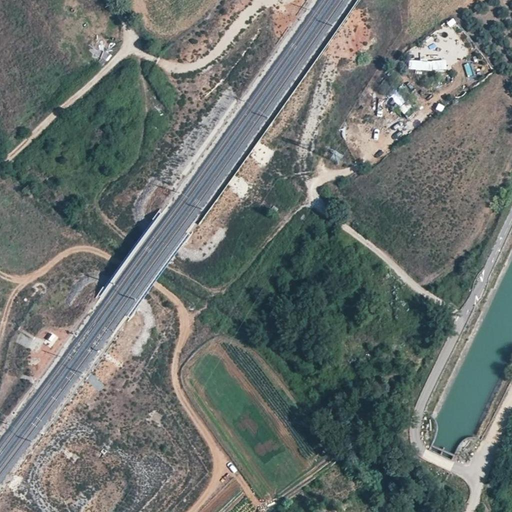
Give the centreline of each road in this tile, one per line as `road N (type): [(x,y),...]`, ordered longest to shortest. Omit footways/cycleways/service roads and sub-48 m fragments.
road 1 (track): [(190,511),(216,478),(216,457),(176,391),(182,314),(171,296),(83,246),(27,276),(0,272)]
road 2 (track): [(462,317),(314,201),(303,173)]
road 3 (track): [(468,466),(431,463),(415,431),(462,317)]
road 4 (track): [(133,45),(0,163)]
